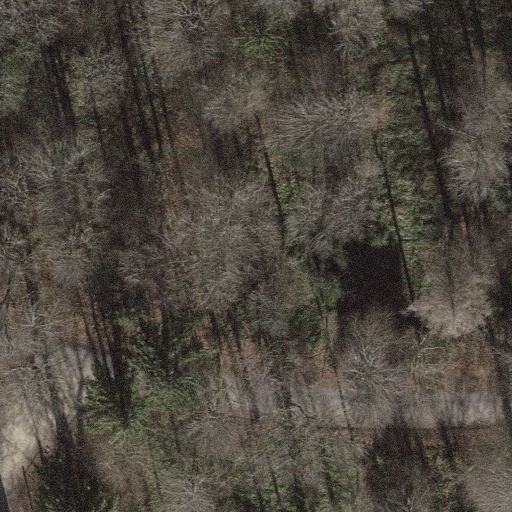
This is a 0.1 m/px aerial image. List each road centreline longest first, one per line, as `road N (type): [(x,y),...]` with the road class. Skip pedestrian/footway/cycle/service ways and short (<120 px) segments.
road 1 (track): [(511,400),(443,405),(229,391),(87,365)]
road 2 (track): [(0,466),(87,365)]
